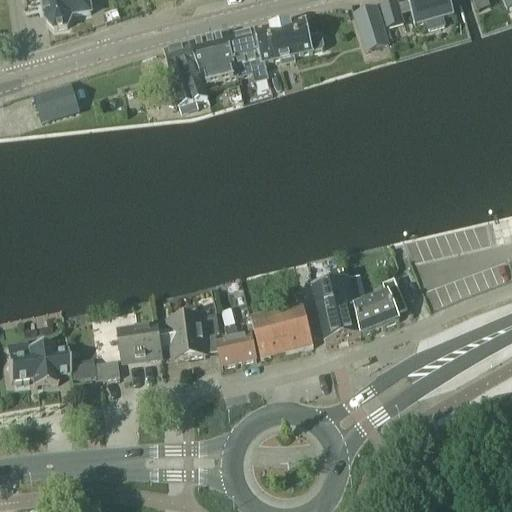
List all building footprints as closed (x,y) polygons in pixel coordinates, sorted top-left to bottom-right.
[(44,20),(45,20),(46,24),(54,34),(67,31),(71,20),(68,0),(41,0),(44,19),(44,20)] [(68,0),(71,20),(91,17),(87,0),(68,0)] [(448,0),(405,0),(414,29),(426,26),(428,34),(444,30),(441,22),(453,18),(448,0)] [(511,0),(500,0),(504,8),(511,5),(511,0)] [(386,32),(403,27),(396,4),(380,8),(386,32)] [(376,53),(388,49),(376,11),(353,18),(360,41),(371,37),(376,53)] [(305,24),(254,36),(262,68),(264,68),(279,64),(280,68),(289,66),(294,65),(293,61),(312,56),(321,54),(323,51),(321,41),(318,39),(309,41),(305,24)] [(254,33),(227,40),(237,82),(252,78),(255,87),(268,83),(264,68),(262,68),(254,36),(254,33)] [(227,40),(190,49),(203,90),(236,82),(237,82),(227,40)] [(190,49),(164,56),(178,112),(195,107),(207,103),(203,90),(190,49)] [(71,91),(33,103),(39,121),(76,109),(71,91)] [(319,290),(310,292),(323,348),(358,340),(359,340),(359,339),(346,284),(343,273),(339,274),(342,285),(335,286),(319,290)] [(358,281),(346,284),(359,339),(396,323),(395,319),(405,315),(394,286),(380,292),(383,299),(365,307),(358,281)] [(248,321),(259,364),(312,351),(301,308),(248,321)] [(230,314),(221,316),(225,330),(234,328),(230,314)] [(168,333),(156,335),(158,352),(170,351),(172,364),(204,360),(198,320),(166,325),(168,333)] [(215,323),(203,324),(205,340),(217,338),(215,323)] [(158,352),(156,335),(155,330),(116,336),(120,367),(160,362),(158,352)] [(226,345),(215,347),(220,372),(255,365),(250,340),(235,343),(232,331),(223,333),(226,345)] [(6,362),(9,387),(31,384),(32,392),(56,389),(55,381),(69,379),(66,355),(52,357),(51,349),(27,352),(28,359),(6,362)] [(94,370),(96,385),(118,382),(116,367),(94,370)]
